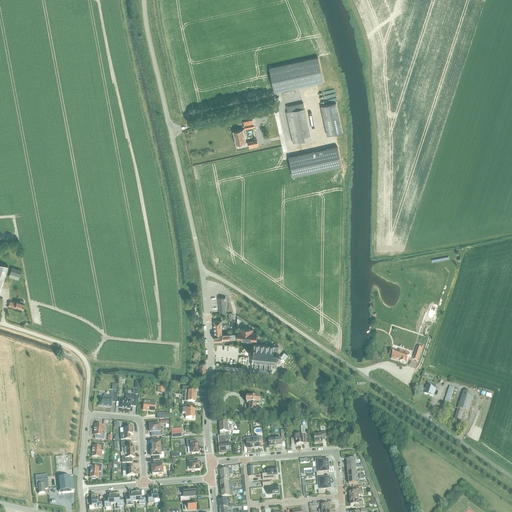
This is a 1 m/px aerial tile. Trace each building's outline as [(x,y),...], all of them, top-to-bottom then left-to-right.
[(269,68),(275,92),(324,82),(318,57),(269,68)] [(287,106),(288,112),(287,112),(293,143),(311,139),(305,108),(303,103),(287,106)] [(321,106),(328,136),(342,133),(336,103),(321,106)] [(233,131),(236,145),(246,143),(243,129),(233,131)] [(248,142),(249,148),(258,147),(257,140),(248,142)] [(289,157),(293,177),(342,166),(338,147),(289,157)] [(0,291),(8,266),(0,263),(0,291)] [(9,277),(18,280),(22,270),(12,267),(9,277)] [(16,307),(22,309),(24,304),(24,302),(24,301),(21,300),(20,301),(20,302),(16,301),(16,303),(10,301),(8,306),(16,308),(16,307)] [(437,307),(431,305),(427,317),(433,319),(437,307)] [(238,315),(237,318),(247,324),(248,322),(239,316),(238,315)] [(237,339),(257,341),(257,332),(253,332),(253,329),(240,328),(240,331),(238,331),(237,339)] [(214,335),(214,340),(215,341),(216,344),(224,345),(224,340),(231,340),(231,339),(231,334),(222,335),(214,335)] [(280,359),(280,355),(278,354),(279,346),(254,344),(254,350),(251,349),(251,352),(250,352),(250,357),(251,357),(250,360),(253,360),(252,365),(267,367),(267,368),(274,368),(274,367),(277,367),(277,360),(280,359)] [(417,347),(413,360),(417,362),(422,348),(417,347)] [(393,355),(391,359),(396,360),(396,359),(400,361),(400,362),(406,364),(406,363),(407,363),(409,355),(403,353),(403,351),(399,350),(399,351),(394,350),(393,355)] [(424,394),(433,397),(436,386),(428,383),(424,394)] [(445,402),(449,403),(454,388),(450,387),(445,402)] [(468,413),(474,394),(464,391),(454,420),(459,422),(463,411),(468,413)] [(184,397),(184,402),(187,402),(195,403),(195,396),(195,393),(188,392),(184,392),(184,397)] [(115,403),(116,393),(110,393),(110,396),(104,396),(104,398),(99,398),(99,406),(110,407),(111,402),(115,403)] [(120,400),(119,408),(130,409),(130,406),(136,407),(137,397),(126,395),(126,401),(120,400)] [(250,411),(261,412),(261,408),(258,408),(259,407),(260,407),(261,400),(247,399),(247,406),(245,406),(245,411),(250,412),(250,411)] [(144,401),(143,410),(146,411),(155,412),(155,405),(155,402),(150,402),(150,404),(147,404),(148,401),(144,401)] [(185,419),(194,419),(194,410),(186,410),(186,409),(182,408),(182,415),(185,415),(185,419)] [(95,425),(94,436),(95,436),(95,439),(104,440),(105,433),(102,432),(103,426),(101,426),(101,425),(97,424),(97,425),(95,425)] [(220,424),(220,437),(225,436),(225,437),(229,436),(229,433),(228,433),(228,424),(220,424)] [(149,425),(149,431),(150,431),(150,430),(151,430),(151,437),(162,436),(161,431),(160,431),(160,425),(149,425)] [(120,433),(120,440),(130,440),(130,435),(133,435),(133,433),(133,428),(123,429),(123,433),(120,433)] [(281,439),(275,439),(276,447),(282,447),(282,443),(285,443),(284,430),(281,431),(281,439)] [(304,444),(307,444),(306,432),(301,433),(302,436),(295,437),(296,445),(304,445),(304,444)] [(322,440),(325,440),(325,433),(321,433),(321,434),(314,435),(315,444),(322,443),(322,440)] [(225,436),(220,437),(218,437),(219,445),(219,450),(220,451),(219,452),(219,454),(220,454),(232,453),(231,444),(225,445),(225,444),(227,443),(226,441),(231,441),(230,436),(229,436),(225,437),(225,436)] [(253,439),(254,449),(260,448),(263,448),(263,444),(262,437),(259,437),(259,438),(253,438),(253,439)] [(276,447),(275,439),(269,440),(268,437),(265,437),(266,444),(269,444),(269,448),(276,447)] [(149,445),(150,450),(163,449),(163,446),(160,446),(160,442),(158,442),(158,438),(151,439),(151,443),(151,445),(150,445),(149,445)] [(198,443),(195,443),(194,439),(186,440),(187,448),(191,448),(191,454),(199,454),(198,448),(198,443)] [(254,449),(253,439),(246,439),(243,439),(244,446),(247,446),(247,449),(254,449)] [(124,449),(125,453),(134,452),(134,446),(131,446),(131,442),(121,442),(121,449),(124,449)] [(92,457),(100,458),(101,451),(103,452),(104,444),(95,443),(94,447),(93,447),(92,457)] [(163,449),(150,450),(150,455),(151,455),(152,457),(152,461),(159,460),(159,456),(160,456),(160,453),(163,453),(163,449)] [(134,452),(125,453),(125,456),(121,457),(122,463),(132,463),(132,458),(135,458),(134,452)] [(346,460),(347,466),(356,466),(356,465),(355,456),(349,457),(349,460),(346,460)] [(322,458),(315,459),(316,468),(329,466),(328,461),(323,461),(322,458)] [(190,468),(190,471),(191,471),(191,472),(194,472),(194,471),(200,470),(200,471),(201,471),(200,465),(200,462),(194,463),(194,459),(187,460),(188,468),(190,468)] [(152,463),(153,470),(152,470),(152,469),(152,475),(159,474),(159,475),(162,475),(162,474),(163,474),(162,467),(162,462),(152,463)] [(101,472),(102,465),(92,464),(92,468),(91,467),(90,478),(92,478),(92,479),(96,480),(96,479),(98,479),(98,472),(101,472)] [(122,472),(126,472),(126,477),(136,476),(135,471),(135,469),(132,469),(132,465),(122,465),(122,472)] [(329,466),(316,468),(317,468),(318,473),(316,473),(317,476),(324,476),(324,473),(329,472),(329,466)] [(268,473),(262,474),(262,480),(275,479),(275,475),(277,475),(276,468),(267,469),(268,473)] [(324,476),(317,476),(318,485),(331,484),(330,478),(324,479),(324,476)] [(57,479),(59,492),(71,491),(70,477),(57,479)] [(47,480),(36,481),(36,489),(37,489),(38,495),(44,494),(44,490),(48,489),(47,480)] [(271,482),(262,483),(263,487),(267,487),(268,495),(279,494),(278,486),(271,486),(271,482)] [(331,484),(318,485),(318,494),(326,493),(325,490),(331,490),(331,484)] [(194,488),(183,489),(183,497),(180,497),(180,501),(189,501),(189,497),(195,496),(194,488)] [(349,494),(350,499),(359,499),(358,496),(362,495),(362,489),(355,490),(356,493),(349,494)] [(147,496),(148,504),(154,503),(154,501),(157,500),(157,492),(150,492),(151,496),(147,496)] [(135,502),(135,493),(134,493),(134,494),(129,494),(129,498),(125,498),(126,506),(133,505),(132,503),(135,502)] [(135,493),(135,502),(138,502),(139,505),(145,504),(144,497),(141,497),(141,493),(135,494),(135,493)] [(114,504),(113,495),(112,495),(112,496),(107,496),(107,500),(104,500),(104,508),(111,507),(111,505),(114,504)] [(113,495),(114,504),(117,504),(117,507),(123,506),(123,499),(119,499),(119,495),(113,496),(113,495)] [(91,498),(91,506),(95,506),(95,509),(102,508),(101,501),(97,501),(97,497),(91,498)] [(359,499),(350,499),(350,506),(357,505),(357,509),(364,508),(363,502),(359,502),(359,499)] [(219,500),(220,508),(228,508),(227,500),(219,500)] [(182,506),(182,511),(196,510),(196,511),(195,503),(191,503),(187,503),(187,506),(182,506)]
